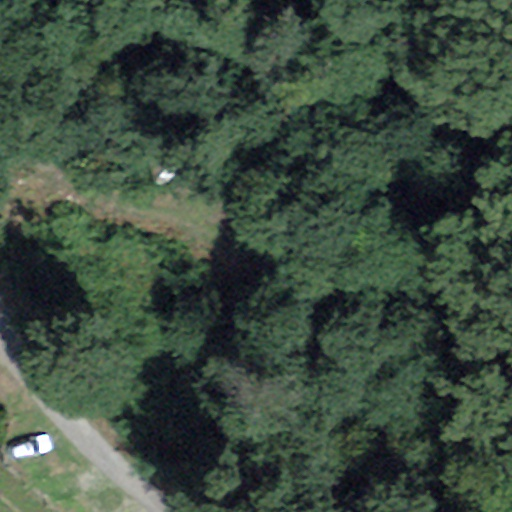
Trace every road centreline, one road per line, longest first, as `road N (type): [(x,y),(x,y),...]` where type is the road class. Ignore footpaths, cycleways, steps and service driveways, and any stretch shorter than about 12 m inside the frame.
road 1 (unclassified): [(0,341),(167,511)]
road 2 (track): [(0,140),(49,170),(209,239)]
